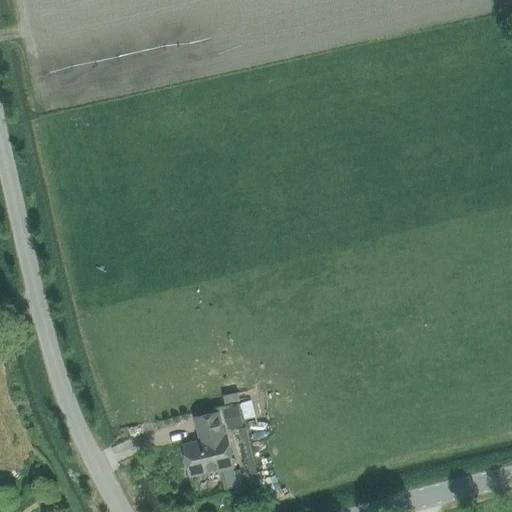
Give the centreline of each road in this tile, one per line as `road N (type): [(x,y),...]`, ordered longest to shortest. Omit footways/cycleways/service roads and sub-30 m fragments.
road 1 (unclassified): [(122,511),(60,390),(0,139)]
road 2 (unclassified): [(369,511),(511,475)]
